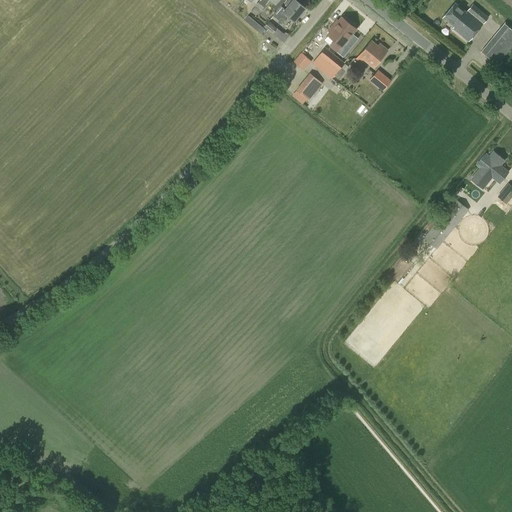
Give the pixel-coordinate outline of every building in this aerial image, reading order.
[(258,0),(254,6),(255,6),(251,11),(256,15),(260,10),(261,11),(266,5),(265,4),(268,0),(271,0),(275,3),(276,0),(258,0)] [(294,20),(304,7),(299,3),(300,2),(299,0),(287,0),(285,4),(287,6),(285,9),(280,5),(272,15),(281,22),(287,15),(294,20)] [(466,12),(454,3),(443,17),(454,27),(453,28),(468,40),(488,17),(472,4),(466,12)] [(255,29),(259,24),(248,15),(244,20),(255,29)] [(336,52),(341,46),(355,28),(342,17),(334,26),(333,25),(329,30),(330,31),(327,35),(334,40),(329,46),(336,52)] [(272,33),(277,28),(268,20),(263,26),(272,33)] [(497,65),(511,46),(511,29),(504,23),(481,51),(497,65)] [(377,46),(371,41),(356,58),(362,62),(364,59),(373,67),(387,50),(379,43),(377,46)] [(304,70),(316,55),(306,46),(293,62),(304,70)] [(331,79),(344,63),(325,47),(311,63),(331,79)] [(382,91),(391,80),(378,69),(369,80),(382,91)] [(320,81),(310,74),(297,89),(307,97),(320,81)] [(488,180),(503,159),(494,152),(478,172),(488,180)] [(475,205),(486,191),(471,179),(460,193),(455,199),(423,238),(437,249),(468,209),(459,202),(464,196),(475,205)] [(506,204),(511,196),(511,185),(508,183),(497,196),(506,204)]
